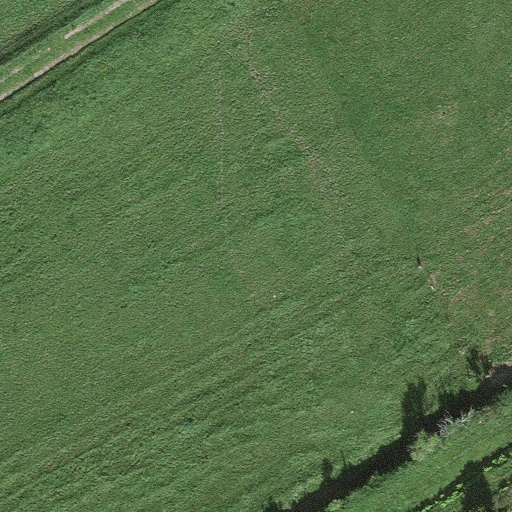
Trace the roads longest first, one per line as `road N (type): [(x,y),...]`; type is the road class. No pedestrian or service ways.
road 1 (track): [(373,511),(511,427)]
road 2 (track): [(0,84),(126,0)]
